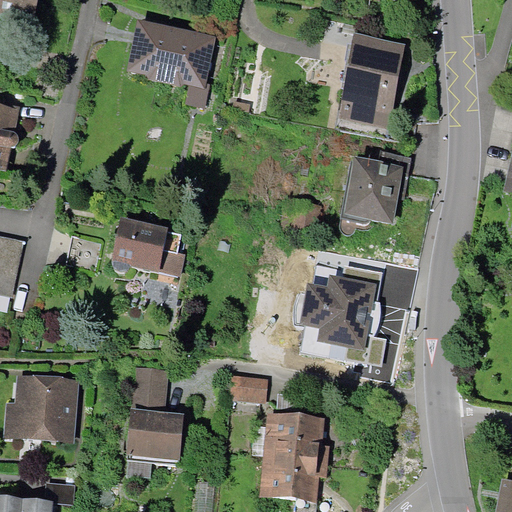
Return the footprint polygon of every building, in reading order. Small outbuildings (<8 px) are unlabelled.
[(0,0),(0,17),(29,23),(33,0),(0,0)] [(208,46),(137,31),(128,75),(146,79),(148,83),(177,89),(181,86),(188,88),(183,108),(200,112),(204,89),(199,88),(208,46)] [(394,71),(397,54),(353,46),(337,134),(382,142),(390,99),(392,99),(397,72),(394,71)] [(5,130),(8,130),(11,115),(0,113),(0,171),(4,152),(8,153),(11,152),(13,150),(14,147),(14,144),(11,141),(4,139),(5,130)] [(396,178),(404,179),(407,163),(377,157),(374,173),(348,168),(342,199),(348,200),(343,225),(359,228),(362,228),(364,227),(367,223),(387,227),(396,178)] [(279,232),(311,237),(315,212),(295,209),(293,221),(281,219),(279,232)] [(174,257),(178,240),(119,228),(111,268),(111,273),(115,276),(118,277),(123,276),(125,274),(127,271),(175,281),(180,258),(174,257)] [(99,246),(69,240),(63,269),(93,275),(99,246)] [(0,297),(8,299),(20,246),(0,242),(0,297)] [(374,268),(389,270),(392,253),(376,250),(374,268)] [(374,307),(379,280),(348,274),(346,289),(330,286),(327,298),(308,295),(307,300),(306,300),(304,304),(302,313),(301,323),(301,324),(302,324),(301,329),(321,333),(319,345),(365,354),(362,367),(359,367),(363,368),(368,341),(371,341),(375,331),(371,328),(372,320),(377,319),(377,308),(374,307)] [(175,469),(179,423),(160,421),(164,377),(134,374),(124,481),(148,483),(149,467),(175,469)] [(229,400),(263,403),(264,385),(231,381),(229,400)] [(22,441),(66,444),(71,389),(19,385),(17,412),(25,413),(22,441)] [(266,421),(263,461),(323,466),(325,452),(314,451),(317,426),(266,421)] [(322,481),(323,466),(263,461),(259,500),(293,503),(292,511),(313,511),(314,505),(309,504),(311,480),(322,481)] [(492,487),(503,489),(505,490),(511,464),(497,461),(492,487)] [(511,511),(511,491),(505,490),(503,489),(498,511),(511,511)] [(18,511),(20,505),(0,503),(0,511),(18,511)]
